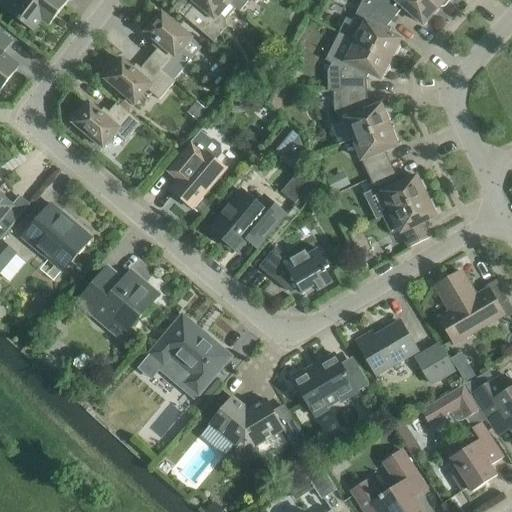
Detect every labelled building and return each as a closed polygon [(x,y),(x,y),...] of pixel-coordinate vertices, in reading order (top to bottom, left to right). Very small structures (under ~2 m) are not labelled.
[(15,0),(7,11),(32,31),(41,20),(49,25),(69,0),(68,0),(15,0)] [(185,17),(184,18),(213,43),(226,27),(226,21),(236,9),(229,3),(225,0),(191,0),(196,4),(185,17)] [(225,0),(229,3),(236,9),(240,12),(248,2),(248,0),(225,0)] [(346,20),(339,34),(390,60),(392,57),(396,56),(400,47),(399,43),(398,43),(400,40),(388,34),(391,28),(387,26),(396,16),(377,0),(365,0),(354,24),(346,20)] [(428,0),(377,0),(396,16),(404,8),(423,25),(438,8),(428,0)] [(428,0),(438,8),(439,7),(444,7),(450,0),(428,0)] [(149,29),(146,33),(156,41),(152,46),(157,50),(149,59),(174,81),(189,63),(183,58),(184,57),(179,53),(191,38),(162,13),(159,17),(154,17),(148,24),(148,29),(149,29)] [(0,90),(19,65),(3,53),(12,41),(0,31),(0,90)] [(390,60),(339,34),(338,36),(340,37),(327,61),(332,63),(327,74),(327,93),(333,92),(366,92),(366,79),(369,74),(380,79),(382,76),(387,75),(391,67),(389,62),(390,60)] [(109,76),(106,80),(135,104),(147,90),(152,94),(159,100),(175,81),(174,81),(149,59),(141,68),(136,64),(132,69),(122,61),(119,64),(114,64),(108,71),(108,76),(109,76)] [(367,104),(366,92),(333,92),(334,111),(339,124),(346,121),(353,140),(389,126),(388,123),(390,119),(387,110),(383,108),(382,108),(381,105),(369,110),(367,104)] [(141,123),(117,103),(109,112),(104,108),(100,113),(90,104),(74,123),(82,131),(82,136),(90,142),(94,141),(103,148),(115,134),(125,142),(141,123)] [(205,111),(197,104),(188,114),(196,122),(205,111)] [(364,166),(370,179),(392,168),(388,158),(385,151),(397,146),(396,143),(398,139),(395,130),(391,128),(390,129),(389,126),(353,140),(364,166)] [(288,129),(272,147),(282,156),(288,148),(298,137),(288,129)] [(215,141),(212,141),(201,132),(167,172),(178,181),(170,190),(193,209),(227,170),(218,162),(223,156),(222,147),(215,141)] [(297,156),(288,148),(282,156),(291,163),(297,156)] [(379,188),(391,213),(426,196),(425,194),(425,193),(427,189),(422,181),(418,179),(418,180),(416,176),(404,182),(402,177),(398,179),(392,168),(370,179),(375,190),(379,188)] [(257,204),(242,191),(210,229),(238,253),(248,240),(258,248),(286,215),(263,196),(257,204)] [(0,239),(14,223),(5,215),(13,206),(12,205),(0,194),(0,239)] [(426,196),(391,213),(382,217),(390,234),(399,230),(408,248),(431,238),(424,222),(436,216),(434,213),(436,209),(432,200),(428,199),(427,199),(426,196)] [(51,204),(23,238),(63,272),(91,238),(51,204)] [(342,221),(349,232),(357,227),(350,215),(342,221)] [(365,235),(382,241),(386,231),(381,229),(383,224),(371,219),(365,235)] [(361,227),(348,234),(359,256),(372,250),(361,227)] [(1,242),(0,243),(0,271),(15,254),(1,242)] [(275,248),(259,268),(269,276),(287,292),(297,286),(301,294),(314,287),(317,292),(332,283),(325,270),(329,267),(318,249),(307,256),(305,251),(286,263),(283,260),(286,257),(275,248)] [(108,268),(78,303),(108,328),(113,322),(127,333),(159,295),(131,272),(123,281),(108,268)] [(440,318),(455,344),(503,316),(504,318),(511,313),(511,308),(509,303),(509,302),(496,280),(485,287),(487,290),(476,297),(462,273),(436,288),(450,312),(440,318)] [(182,315),(149,354),(163,366),(170,358),(191,376),(184,384),(198,396),(231,357),(182,315)] [(372,332),(356,341),(376,374),(416,350),(400,323),(375,338),(372,332)] [(53,342),(60,333),(53,327),(45,336),(53,342)] [(433,382),(454,370),(440,345),(419,358),(433,382)] [(315,417),(369,385),(358,367),(346,374),(334,355),(317,365),(319,368),(295,382),(315,417)] [(470,367),(459,373),(465,383),(476,376),(470,367)] [(511,388),(507,392),(498,378),(487,386),(481,376),(465,386),(493,428),(505,421),(511,432),(511,388)] [(207,403),(221,387),(216,382),(202,399),(207,403)] [(452,477),(462,492),(469,488),(472,493),(497,476),(491,466),(503,458),(478,420),(483,417),(479,411),(464,385),(421,411),(430,427),(448,416),(450,419),(454,421),(458,422),(462,421),(465,419),(472,429),(469,432),(467,436),(466,440),(467,444),(468,447),(450,459),(459,472),(452,477)] [(210,424),(201,436),(225,456),(235,444),(237,446),(236,447),(236,448),(235,449),(235,450),(235,451),(235,452),(235,453),(235,454),(235,455),(235,456),(235,457),(236,457),(236,458),(237,459),(238,460),(239,460),(240,461),(241,462),(242,462),(243,462),(244,462),(245,462),(246,462),(247,462),(248,462),(249,461),(250,461),(251,460),(252,459),(253,458),(253,457),(254,457),(254,456),(254,455),(254,454),(254,453),(254,452),(254,451),(254,450),(254,449),(254,448),(253,447),(283,430),(284,430),(273,412),(266,400),(248,411),(232,398),(210,424)] [(395,429),(412,455),(421,449),(405,423),(395,429)] [(304,480),(307,478),(322,468),(309,447),(297,426),(285,434),(296,452),(293,455),(292,460),(294,464),(304,480)] [(364,511),(423,511),(414,497),(427,489),(402,451),(388,461),(403,483),(383,496),(382,495),(379,496),(368,479),(351,491),(364,511)] [(322,468),(307,478),(307,479),(309,478),(322,498),(334,490),(335,491),(337,491),(322,468)] [(299,483),(287,489),(295,502),(306,495),(299,483)]
